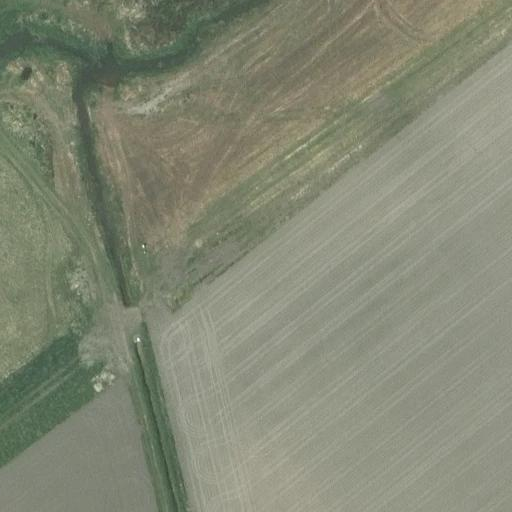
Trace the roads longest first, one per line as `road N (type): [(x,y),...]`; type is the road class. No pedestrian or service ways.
road 1 (track): [(511,0),(184,241),(169,250),(132,242)]
road 2 (track): [(95,117),(132,242)]
